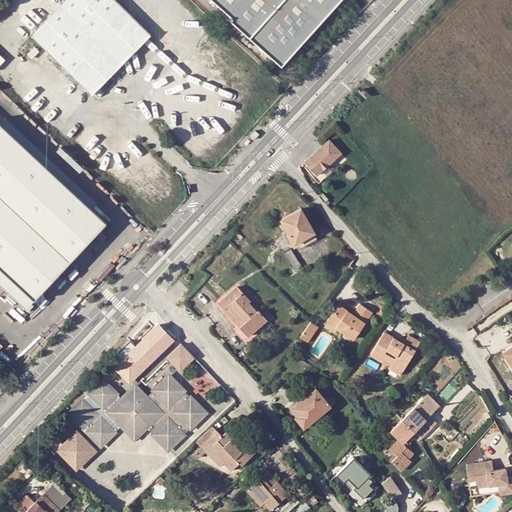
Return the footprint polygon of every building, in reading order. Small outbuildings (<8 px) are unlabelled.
[(116,0),(67,0),(33,36),(93,94),(151,34),(116,0)] [(323,18),(302,0),(210,0),(282,65),(323,18)] [(340,0),(302,0),(323,18),(340,0)] [(35,47),(28,54),(33,58),(39,50),(35,47)] [(0,267),(33,299),(104,219),(0,121),(0,267)] [(259,135),(255,131),(250,137),(254,140),(259,135)] [(341,152),(340,151),(334,144),(329,140),(323,145),(304,162),(309,167),(316,175),(341,152)] [(323,193),(319,196),(325,202),(328,199),(323,193)] [(301,209),(281,220),(289,234),(295,244),(297,243),(313,233),(315,233),(301,209)] [(235,234),(241,240),(244,237),(236,230),(233,232),(235,234)] [(316,239),(313,233),(297,243),(300,248),(316,239)] [(295,269),(301,265),(290,249),(284,253),(295,269)] [(248,336),(267,320),(237,287),(219,303),(248,336)] [(353,335),(369,307),(355,299),(348,311),(334,303),(325,319),(353,335)] [(150,334),(159,325),(153,317),(142,326),(150,334)] [(309,322),(303,330),(310,335),(318,323),(311,318),(309,322)] [(301,334),(308,339),(310,335),(303,330),(301,334)] [(397,346),(376,336),(365,360),(379,367),(380,364),(387,367),(399,372),(413,343),(401,337),(397,346)] [(151,349),(152,354),(156,354),(154,342),(141,342),(142,349),(151,349)] [(181,345),(168,358),(181,371),(194,358),(181,345)] [(511,346),(503,353),(511,366),(511,346)] [(142,349),(138,353),(134,349),(114,371),(129,386),(151,364),(148,362),(152,358),(152,354),(151,349),(142,349)] [(396,378),(399,372),(387,367),(384,372),(396,378)] [(148,400),(147,398),(135,386),(122,399),(120,400),(115,395),(117,394),(104,380),(69,413),(101,446),(122,427),(134,439),(147,428),(154,421),(161,428),(153,435),(168,450),(206,413),(169,376),(154,390),(156,392),(148,400)] [(148,400),(156,392),(154,390),(147,398),(148,400)] [(299,416),(296,418),(304,428),(331,408),(323,397),(320,394),(318,390),(305,400),(303,398),(292,406),(293,408),(299,416)] [(439,406),(427,394),(405,419),(416,430),(423,436),(435,424),(428,417),(439,406)] [(326,395),(323,397),(331,408),(338,403),(332,396),(329,399),(326,395)] [(392,432),(397,436),(389,445),(396,453),(390,460),(400,471),(410,460),(409,458),(413,453),(403,443),(416,430),(405,419),(392,432)] [(161,428),(154,421),(147,428),(153,435),(161,428)] [(213,444),(214,446),(219,450),(216,454),(225,463),(233,470),(240,463),(243,465),(255,453),(240,436),(236,440),(227,432),(223,436),(213,426),(196,442),(201,447),(205,452),(213,444)] [(77,431),(63,445),(57,450),(76,470),(96,451),(77,431)] [(45,446),(54,454),(57,450),(63,445),(55,436),(45,446)] [(216,454),(219,450),(214,446),(213,444),(205,452),(220,467),(225,463),(216,454)] [(390,460),(396,453),(389,445),(386,449),(391,454),(387,457),(390,460)] [(199,458),(205,452),(201,447),(194,453),(199,458)] [(474,457),(476,476),(483,475),(484,482),(504,479),(505,488),(506,490),(511,489),(511,462),(503,463),(502,453),(474,457)] [(353,455),(334,472),(342,480),(346,475),(354,484),(351,486),(363,499),(365,497),(366,499),(373,493),(372,491),(374,490),(367,482),(371,479),(367,475),(369,473),(353,455)] [(139,487),(152,477),(138,458),(125,468),(139,487)] [(268,471),(252,485),(267,502),(273,509),(289,494),(268,471)] [(483,475),(476,476),(478,491),(505,488),(504,479),(484,482),(483,475)] [(394,498),(403,492),(391,476),(382,482),(394,498)] [(53,485),(44,494),(34,502),(25,511),(21,511),(19,510),(17,511),(61,511),(59,510),(69,500),(53,485)] [(252,485),(247,490),(261,506),(267,502),(252,485)] [(15,506),(19,510),(21,511),(25,511),(34,502),(27,495),(15,506)]
